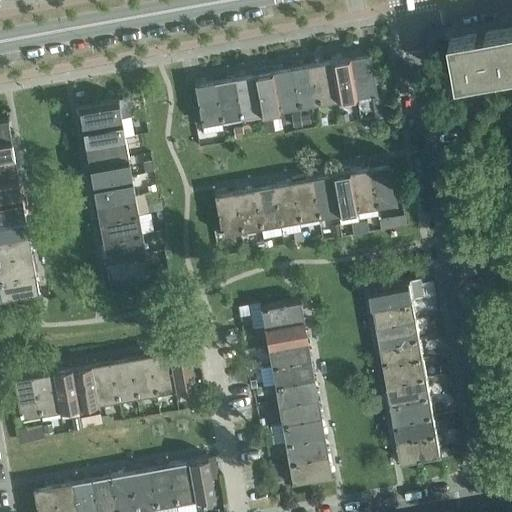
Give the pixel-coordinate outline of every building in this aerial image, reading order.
[(511,25),(450,37),(458,80),(511,70),(511,25)] [(373,108),(381,107),(378,88),(376,89),(369,50),(362,52),(361,50),(348,52),(348,54),(350,54),(357,95),(371,93),(373,108)] [(338,98),(357,95),(350,54),(348,54),(330,57),(338,98)] [(330,57),(311,61),(318,102),(338,98),(330,57)] [(311,61),(291,64),(299,105),(318,102),(311,61)] [(291,64),(272,68),(279,109),(299,105),(291,64)] [(272,68),(252,71),(260,112),(279,109),(272,68)] [(252,71),(233,75),(241,116),(260,112),(252,71)] [(233,75),(214,78),(221,119),(241,116),(233,75)] [(221,119),(214,78),(194,82),(202,123),(221,119)] [(77,104),(81,123),(122,116),(118,96),(77,104)] [(0,117),(0,137),(11,136),(8,116),(0,117)] [(81,123),(84,143),(125,135),(122,116),(81,123)] [(84,143),(88,162),(129,155),(125,135),(84,143)] [(0,137),(0,157),(15,155),(14,148),(16,147),(14,136),(11,136),(0,137)] [(0,157),(0,177),(18,174),(15,155),(0,157)] [(88,162),(91,181),(132,174),(129,155),(88,162)] [(389,160),(369,164),(377,205),(396,202),(389,160)] [(369,164),(350,167),(357,209),(377,205),(369,164)] [(350,167),(331,171),(338,212),(357,209),(350,167)] [(331,171),(311,174),(318,216),(338,212),(331,171)] [(0,177),(0,197),(22,194),(18,174),(0,177)] [(91,181),(95,201),(136,194),(132,174),(91,181)] [(311,174),(292,178),(299,219),(318,216),(311,174)] [(292,178),(272,181),(280,223),(299,219),(292,178)] [(272,181),(253,185),(260,226),(280,223),(272,181)] [(253,185),(233,188),(241,230),(260,226),(253,185)] [(241,230),(233,188),(214,192),(221,233),(241,230)] [(0,197),(0,217),(25,213),(22,194),(0,197)] [(95,201),(98,220),(139,213),(136,194),(95,201)] [(0,217),(0,237),(29,233),(25,213),(0,217)] [(98,220),(102,240),(143,232),(139,213),(98,220)] [(102,240),(105,259),(146,252),(143,232),(102,240)] [(0,237),(0,257),(32,252),(29,233),(0,237)] [(0,257),(0,277),(36,272),(32,252),(0,257)] [(146,252),(105,259),(109,279),(150,271),(146,252)] [(36,272),(0,277),(0,297),(39,291),(36,272)] [(370,285),(373,305),(414,297),(411,278),(370,285)] [(373,305),(377,324),(418,317),(414,297),(373,305)] [(260,305),(263,325),(304,317),(301,298),(260,305)] [(263,325),(267,344),(308,337),(304,317),(263,325)] [(377,324),(380,344),(421,336),(418,317),(377,324)] [(380,344),(384,363),(425,356),(421,336),(380,344)] [(267,344),(270,364),(311,356),(308,337),(267,344)] [(188,344),(168,347),(176,388),(195,385),(188,344)] [(168,347),(149,351),(156,392),(176,388),(168,347)] [(149,351),(130,354),(137,395),(156,392),(149,351)] [(130,354),(110,358),(117,399),(137,395),(130,354)] [(270,364),(274,383),(315,376),(311,356),(270,364)] [(384,363),(387,383),(428,375),(425,356),(384,363)] [(110,358),(91,361),(98,402),(117,399),(110,358)] [(91,361),(71,365),(79,406),(98,402),(91,361)] [(71,365),(52,368),(59,409),(79,406),(71,365)] [(52,368),(32,372),(40,413),(59,409),(52,368)] [(40,413),(32,372),(13,375),(20,416),(40,413)] [(387,383),(391,402),(432,395),(428,375),(387,383)] [(274,383),(277,402),(318,395),(315,376),(274,383)] [(277,402),(281,422),(322,415),(318,395),(277,402)] [(391,402),(394,421),(435,414),(432,395),(391,402)] [(394,421),(398,441),(439,433),(435,414),(394,421)] [(281,422),(284,441),(325,434),(322,415),(281,422)] [(439,433),(398,441),(401,460),(442,453),(439,433)] [(284,441),(288,461),(329,453),(325,434),(284,441)] [(329,453),(288,461),(291,480),(332,473),(329,453)] [(208,454),(188,457),(196,498),(215,495),(208,454)] [(188,457),(169,461),(176,502),(196,498),(188,457)] [(169,461),(149,464),(157,505),(176,502),(169,461)] [(272,464),(275,480),(283,479),(280,463),(272,464)] [(149,464),(130,468),(137,509),(157,505),(149,464)] [(130,468),(110,471),(117,511),(119,511),(137,509),(130,468)] [(117,511),(110,471),(91,475),(97,511),(117,511)] [(97,511),(91,475),(72,478),(77,511),(97,511)] [(77,511),(72,478),(52,482),(57,511),(77,511)] [(57,511),(52,482),(33,485),(37,511),(57,511)]
